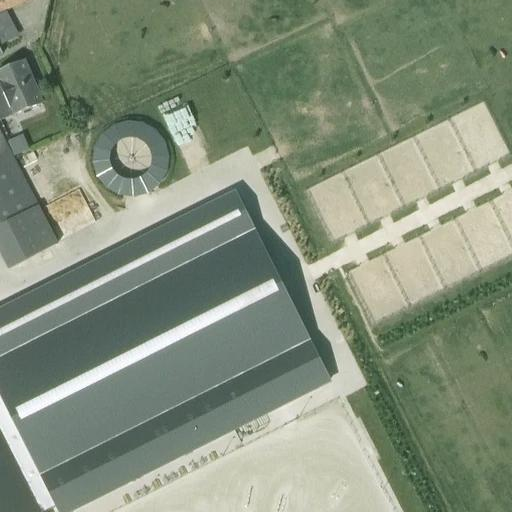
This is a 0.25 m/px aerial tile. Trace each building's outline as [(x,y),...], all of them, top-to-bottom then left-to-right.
[(0,0),(0,9),(25,0),(0,0)] [(0,14),(0,54),(6,52),(2,45),(22,34),(10,10),(0,14)] [(0,74),(0,83),(15,117),(44,104),(25,64),(0,74)] [(15,117),(0,83),(0,116),(3,123),(15,117)] [(95,141),(92,153),(92,166),(96,178),(104,187),(115,194),(127,197),(140,196),(151,190),(160,182),(166,171),(168,158),(166,146),(159,135),(150,126),(138,121),(126,121),(114,124),(103,131),(95,141)] [(0,227),(32,212),(0,143),(0,227)] [(0,308),(0,511),(59,511),(325,379),(232,192),(103,257),(0,308)] [(43,207),(32,212),(0,227),(0,266),(2,270),(60,242),(43,207)]
